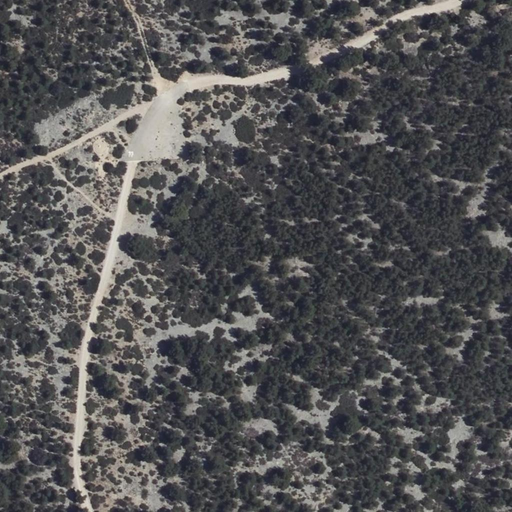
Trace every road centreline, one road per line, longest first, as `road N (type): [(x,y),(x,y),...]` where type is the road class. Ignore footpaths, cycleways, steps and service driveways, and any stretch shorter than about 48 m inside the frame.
road 1 (track): [(165,95),(132,162),(81,378),(76,443),(89,511)]
road 2 (track): [(457,0),(276,78),(199,80),(165,95)]
road 3 (track): [(0,174),(165,95)]
